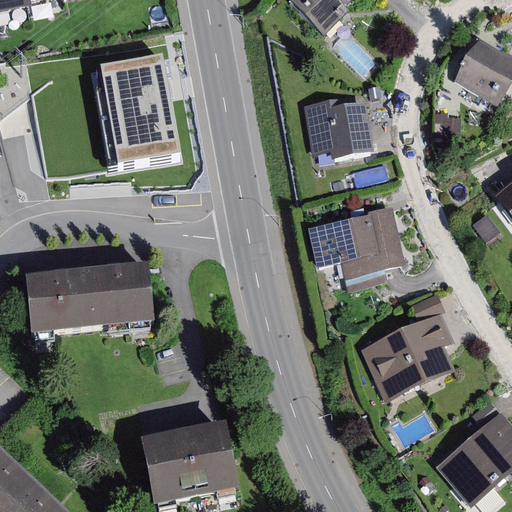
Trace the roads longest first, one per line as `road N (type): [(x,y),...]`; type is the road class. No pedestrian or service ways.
road 1 (residential): [(511,365),(424,206),(404,107),(415,65),(433,41),(495,0)]
road 2 (secondary): [(338,511),(271,342),(249,235)]
road 3 (residential): [(249,235),(219,240),(50,227),(20,241),(0,267)]
road 4 (secondary): [(249,235),(207,0)]
